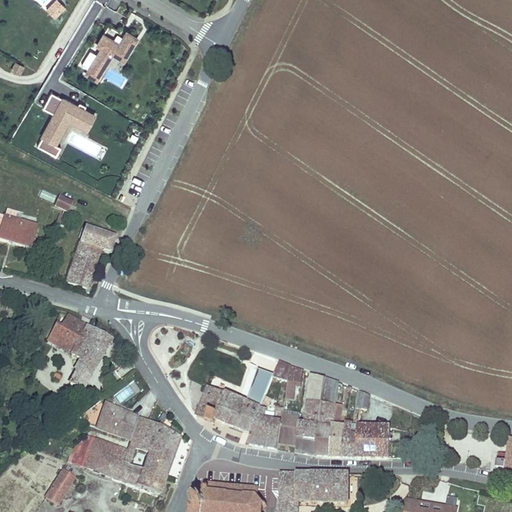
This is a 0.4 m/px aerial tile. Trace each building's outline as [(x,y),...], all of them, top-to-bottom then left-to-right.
[(54,19),(65,9),(56,0),(54,0),(45,10),(54,19)] [(90,51),(82,64),(89,68),(84,75),(97,83),(113,57),(125,63),(139,39),(126,31),(122,37),(117,34),(114,39),(104,33),(96,47),(100,49),(97,54),(90,51)] [(53,142),(66,119),(69,121),(71,117),(88,126),(94,114),(84,108),(86,104),(79,101),(77,104),(51,91),(43,107),(54,113),(37,145),(56,155),(60,146),(56,144),(53,142)] [(88,126),(71,117),(69,121),(86,130),(88,126)] [(56,144),(69,121),(66,119),(53,142),(56,144)] [(52,204),(55,196),(40,192),(38,199),(52,204)] [(55,205),(68,211),(73,201),(60,195),(55,205)] [(6,210),(0,230),(0,241),(8,243),(9,240),(30,246),(37,225),(13,218),(15,212),(6,210)] [(109,258),(115,242),(84,231),(78,247),(100,255),(109,258)] [(87,292),(100,255),(78,247),(65,284),(87,292)] [(83,393),(110,343),(86,330),(87,327),(66,316),(60,327),(55,324),(45,343),(80,362),(65,387),(73,391),(83,393)] [(289,382),(292,365),(279,361),(273,378),(289,382)] [(302,387),(304,370),(292,365),(289,382),(287,398),(295,399),(297,387),(302,387)] [(305,420),(300,419),(296,446),(296,453),(315,456),(331,457),(334,421),(335,421),(337,403),(340,382),(311,372),(305,420)] [(262,406),(270,387),(255,381),(249,399),(237,427),(253,433),(262,406)] [(141,393),(135,382),(114,393),(120,404),(141,393)] [(225,391),(208,385),(196,415),(210,420),(215,423),(217,419),(237,427),(249,399),(226,390),(225,391)] [(359,391),(357,408),(361,408),(369,409),(371,395),(359,391)] [(392,423),(394,404),(382,399),(381,423),(367,423),(369,409),(361,408),(359,423),(358,457),(391,458),(392,423)] [(137,419),(96,400),(69,422),(74,429),(90,415),(86,428),(129,444),(137,419)] [(343,457),(347,423),(341,422),(344,405),(337,403),(335,421),(334,421),(331,457),(343,457)] [(280,443),(284,411),(284,408),(277,406),(275,418),(267,416),(269,408),(262,406),(253,433),(249,445),(279,450),(280,443)] [(296,446),(300,419),(302,413),(284,411),(280,443),(296,446)] [(165,483),(179,442),(137,419),(129,444),(126,452),(133,455),(134,452),(146,458),(141,474),(165,483)] [(355,420),(347,419),(347,423),(343,457),(358,457),(359,423),(355,423),(355,420)] [(82,470),(93,441),(85,438),(71,450),(66,463),(82,470)] [(141,474),(128,469),(133,455),(126,452),(93,441),(82,470),(159,499),(165,483),(141,474)] [(54,510),(75,478),(64,470),(54,485),(56,487),(45,504),(54,510)] [(347,510),(348,478),(280,476),(278,506),(298,507),(347,510)] [(207,486),(204,487),(203,493),(193,492),(190,511),(265,511),(266,510),(265,505),(262,501),(259,497),(259,491),(256,490),(207,486)] [(446,509),(456,510),(457,499),(448,498),(446,509)] [(417,511),(418,504),(406,503),(404,511),(417,511)]
